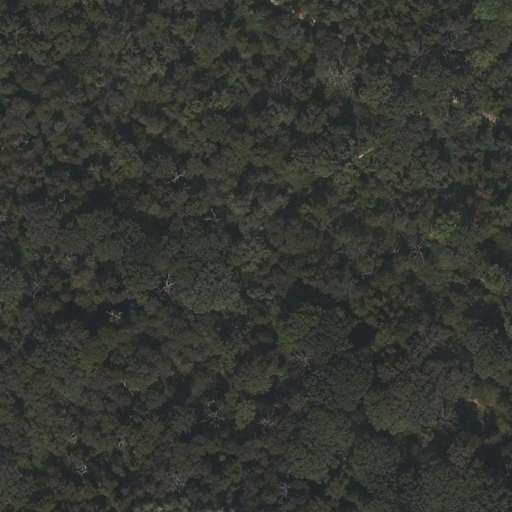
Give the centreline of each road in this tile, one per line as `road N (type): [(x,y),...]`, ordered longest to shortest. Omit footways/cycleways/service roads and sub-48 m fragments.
road 1 (track): [(0,417),(511,60)]
road 2 (track): [(268,0),(511,128)]
